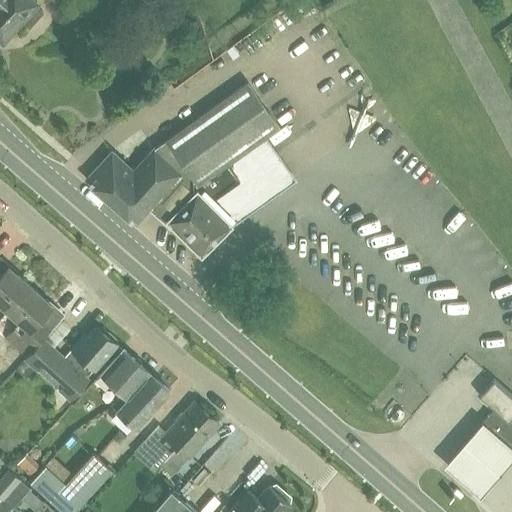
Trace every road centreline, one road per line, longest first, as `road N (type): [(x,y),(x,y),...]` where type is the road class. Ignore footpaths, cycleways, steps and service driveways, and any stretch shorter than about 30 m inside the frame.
road 1 (primary): [(418,511),(0,144)]
road 2 (unknown): [(361,127),(486,279),(491,296),(436,347),(419,348),(278,221),(278,208),(302,183)]
road 3 (residential): [(347,503),(0,199)]
road 4 (unknown): [(49,187),(272,43),(294,47),(361,127)]
